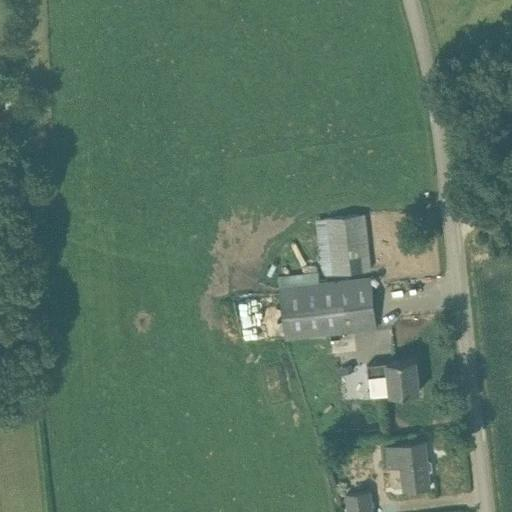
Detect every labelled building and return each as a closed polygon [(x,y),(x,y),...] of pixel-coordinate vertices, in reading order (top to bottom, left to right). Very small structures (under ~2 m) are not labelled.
[(328,218),(334,274),(370,269),(364,214),(328,218)] [(280,288),(286,338),(377,328),(371,278),(280,288)] [(388,362),(368,364),(372,397),(420,392),(416,358),(388,361),(388,362)] [(351,364),(340,369),(343,375),(354,371),(351,364)] [(399,446),(388,448),(392,491),(430,487),(425,441),(399,444),(399,446)] [(346,493),(348,511),(374,511),(372,490),(346,493)]
